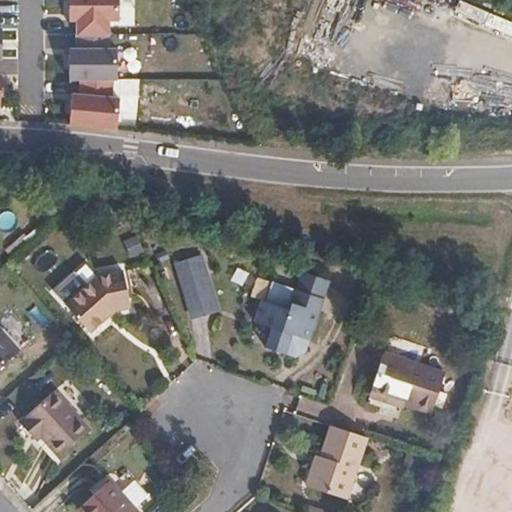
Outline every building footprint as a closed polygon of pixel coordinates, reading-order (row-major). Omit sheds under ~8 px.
[(119,0),(70,0),(71,21),(78,21),(78,35),(110,35),(110,21),(120,21),(119,0)] [(110,35),(78,35),(78,50),(71,50),(71,80),(78,80),(114,80),(118,80),(118,50),(110,50),(110,35)] [(114,80),(78,80),(77,95),(69,94),(66,125),(117,129),(120,99),(112,98),(114,80)] [(198,255),(174,263),(183,292),(207,284),(198,255)] [(330,281),(302,271),(296,288),(324,298),(330,281)] [(98,276),(66,305),(92,334),(117,313),(133,309),(125,273),(98,276)] [(207,284),(183,292),(192,318),(216,311),(207,284)] [(272,324),(265,343),(288,351),(293,333),(309,340),(324,298),(296,288),(289,307),(262,297),(255,318),(272,324)] [(0,367),(20,350),(0,327),(0,367)] [(385,349),(372,391),(432,412),(446,370),(385,349)] [(20,423),(32,437),(38,432),(43,439),(60,457),(91,430),(56,391),(20,423)] [(369,436),(332,424),(322,456),(319,464),(315,462),(307,486),(348,499),(369,436)] [(38,432),(32,437),(38,444),(43,439),(38,432)] [(77,510),(79,511),(137,511),(110,481),(77,510)]
